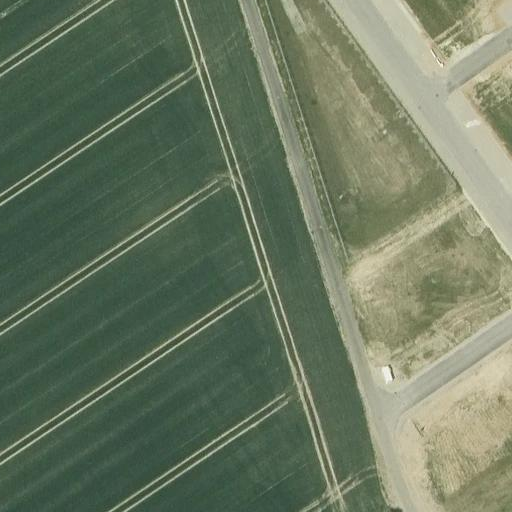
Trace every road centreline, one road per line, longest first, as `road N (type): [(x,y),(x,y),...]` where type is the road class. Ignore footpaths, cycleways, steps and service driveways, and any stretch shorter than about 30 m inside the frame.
road 1 (track): [(409,511),(248,0)]
road 2 (residential): [(511,214),(356,0)]
road 3 (residential): [(511,328),(376,420)]
